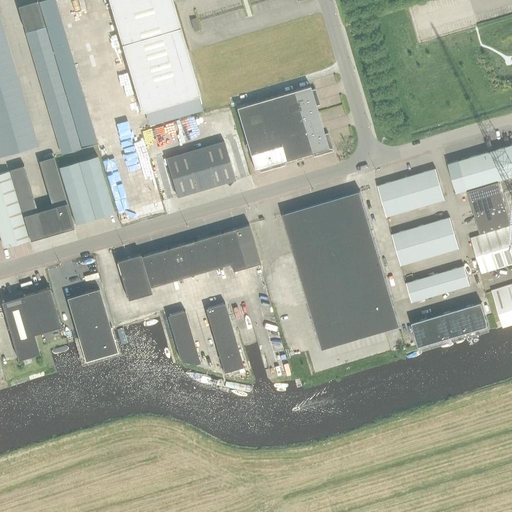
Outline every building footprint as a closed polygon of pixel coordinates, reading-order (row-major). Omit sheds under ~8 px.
[(18,6),(25,31),(44,25),(37,0),(18,6)] [(108,0),(141,111),(145,110),(198,94),(200,94),(171,0),(108,0)] [(200,31),(196,19),(190,21),(194,33),(200,31)] [(45,27),(25,32),(27,39),(47,33),(45,27)] [(47,33),(27,39),(29,46),(49,40),(47,33)] [(6,38),(0,40),(0,47),(8,45),(6,38)] [(49,40),(29,46),(31,53),(51,47),(49,40)] [(8,45),(0,47),(0,54),(10,52),(8,45)] [(51,47),(31,53),(33,59),(53,54),(51,47)] [(10,52),(0,54),(0,61),(12,58),(10,52)] [(53,54),(33,59),(35,66),(55,60),(53,54)] [(12,58),(0,61),(0,69),(14,65),(12,58)] [(55,60),(35,66),(37,73),(57,67),(55,60)] [(14,65),(0,69),(0,76),(16,72),(14,65)] [(57,67),(37,73),(39,80),(59,74),(57,67)] [(16,72),(0,76),(0,83),(18,79),(16,72)] [(59,74),(39,80),(41,86),(61,81),(59,74)] [(18,79),(0,83),(0,88),(1,91),(20,85),(18,79)] [(61,81),(41,86),(43,93),(63,87),(61,81)] [(20,85),(1,91),(3,98),(22,92),(20,85)] [(236,107),(255,170),(258,168),(260,172),(285,165),(284,161),(312,153),(313,157),(333,151),(328,132),(324,134),(316,106),(320,105),(315,88),(311,90),(310,86),(236,107)] [(63,87),(43,93),(45,100),(65,94),(63,87)] [(22,92),(3,98),(5,105),(24,99),(22,92)] [(65,94),(45,100),(47,106),(67,101),(65,94)] [(24,99),(5,105),(7,111),(26,106),(24,99)] [(67,101),(47,106),(49,113),(69,107),(67,101)] [(26,106),(7,111),(9,118),(28,112),(26,106)] [(69,107),(49,113),(51,120),(71,114),(69,107)] [(7,111),(0,113),(0,120),(9,118),(7,111)] [(28,112),(9,118),(11,125),(30,119),(28,112)] [(71,114),(51,120),(53,127),(73,121),(71,114)] [(9,118),(0,120),(0,127),(11,125),(9,118)] [(30,119),(11,125),(13,131),(32,126),(30,119)] [(73,121),(53,127),(55,133),(75,128),(73,121)] [(11,125),(0,127),(0,135),(13,131),(11,125)] [(32,126),(13,131),(15,138),(34,132),(32,126)] [(75,128),(55,133),(57,140),(77,134),(75,128)] [(13,131),(0,135),(0,142),(15,138),(13,131)] [(34,132),(15,138),(17,145),(36,139),(34,132)] [(77,134),(57,140),(59,147),(79,141),(77,134)] [(15,138),(0,142),(0,149),(17,145),(15,138)] [(36,139),(17,145),(19,152),(38,146),(36,139)] [(79,141),(59,147),(61,154),(81,148),(79,141)] [(165,158),(177,197),(235,180),(224,141),(165,158)] [(511,144),(459,160),(449,163),(458,192),(467,190),(511,176),(511,144)] [(17,145),(0,149),(0,157),(19,152),(17,145)] [(53,156),(39,161),(41,168),(56,164),(53,157),(53,156)] [(95,218),(114,213),(97,156),(78,161),(95,218)] [(78,161),(59,167),(76,224),(95,218),(78,161)] [(56,164),(41,168),(43,176),(58,172),(56,164)] [(24,165),(9,169),(10,170),(12,177),(26,173),(24,165)] [(440,184),(436,168),(426,171),(430,187),(440,184)] [(9,171),(0,173),(0,235),(3,248),(29,240),(9,171)] [(426,171),(416,174),(421,190),(430,187),(426,171)] [(58,172),(43,176),(45,184),(60,179),(58,172)] [(26,173),(12,177),(14,185),(28,180),(26,173)] [(407,177),(411,193),(421,190),(416,174),(407,177)] [(407,177),(397,180),(401,195),(411,193),(407,177)] [(60,179),(45,184),(47,191),(62,187),(60,179)] [(28,180),(14,185),(16,192),(31,188),(28,180)] [(387,183),(392,198),(401,195),(397,180),(387,183)] [(471,201),(502,192),(499,181),(467,190),(471,201)] [(377,186),(382,201),(392,198),(387,183),(377,186)] [(445,200),(440,184),(430,187),(435,202),(445,200)] [(62,187),(47,191),(49,199),(64,194),(62,187)] [(430,187),(421,190),(425,205),(435,202),(430,187)] [(31,188),(16,192),(18,200),(33,195),(31,188)] [(421,190),(411,193),(416,208),(425,205),(421,190)] [(360,191),(358,191),(282,214),(322,348),(399,326),(360,191)] [(474,212),(505,202),(502,192),(471,201),(474,212)] [(411,193),(401,195),(406,211),(416,208),(411,193)] [(64,194),(49,199),(52,206),(66,202),(64,194)] [(33,195),(18,200),(20,207),(35,203),(33,195)] [(406,211),(401,195),(392,198),(396,214),(406,211)] [(387,217),(396,214),(392,198),(382,201),(387,217)] [(37,210),(23,215),(30,240),(74,227),(66,202),(52,206),(37,210)] [(477,222),(508,213),(505,202),(474,212),(477,222)] [(35,203),(20,207),(23,215),(37,210),(35,203)] [(480,233),(511,224),(508,213),(477,222),(480,233)] [(440,220),(445,235),(454,233),(450,217),(440,220)] [(430,223),(435,238),(445,235),(440,220),(430,223)] [(425,241),(435,238),(430,223),(421,226),(425,241)] [(260,262),(249,224),(141,256),(140,254),(117,261),(128,299),(151,292),(150,286),(230,263),(233,270),(260,262)] [(511,225),(471,238),(482,273),(511,263),(511,225)] [(411,228),(416,244),(425,241),(421,226),(411,228)] [(406,247),(416,244),(411,228),(401,231),(406,247)] [(392,234),(396,250),(406,247),(401,231),(392,234)] [(459,248),(454,233),(445,235),(449,251),(459,248)] [(449,251),(445,235),(435,238),(440,254),(449,251)] [(430,257),(440,254),(435,238),(425,241),(430,257)] [(425,241),(416,244),(420,259),(430,257),(425,241)] [(410,262),(420,259),(416,244),(406,247),(410,262)] [(396,250),(401,265),(410,262),(406,247),(396,250)] [(464,266),(454,269),(460,288),(470,285),(467,275),(464,266)] [(445,271),(450,291),(460,288),(454,269),(445,271)] [(445,271),(435,274),(441,293),(450,291),(445,271)] [(435,274),(425,277),(431,296),(441,293),(435,274)] [(431,296),(425,277),(416,280),(421,299),(431,296)] [(416,280),(406,283),(412,302),(421,299),(416,280)] [(511,283),(503,287),(511,316),(511,283)] [(18,359),(39,353),(34,334),(61,326),(49,287),(1,301),(18,359)] [(511,323),(511,316),(503,287),(492,290),(503,326),(509,325),(511,323)] [(85,360),(117,351),(99,288),(66,298),(85,360)] [(476,329),(488,325),(481,302),(469,305),(476,329)] [(205,308),(208,318),(228,313),(225,303),(205,308)] [(465,332),(476,329),(469,305),(458,309),(465,332)] [(453,336),(465,332),(458,309),(446,312),(453,336)] [(185,310),(167,315),(171,329),(189,324),(185,310)] [(442,339),(453,336),(446,312),(435,316),(442,339)] [(208,318),(211,328),(230,322),(228,313),(208,318)] [(430,343),(442,339),(435,316),(423,319),(430,343)] [(418,346),(430,343),(423,319),(411,322),(418,346)] [(233,332),(230,322),(211,328),(214,338),(233,332)] [(176,344),(193,339),(189,324),(171,329),(176,344)] [(236,342),(233,332),(214,338),(217,347),(236,342)] [(200,362),(193,339),(176,344),(180,360),(195,364),(200,362)] [(219,357),(239,351),(236,342),(217,347),(219,357)] [(224,372),(243,367),(239,351),(219,357),(224,372)]
